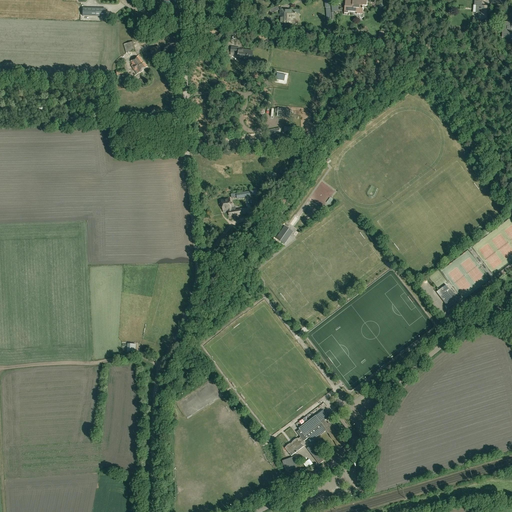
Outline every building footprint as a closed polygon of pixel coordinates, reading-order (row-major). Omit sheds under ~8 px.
[(346,4),(345,7),(344,6),(344,13),(348,13),(348,12),(357,12),(356,14),(363,14),(363,8),(362,8),(363,6),(366,6),(367,1),(356,0),(345,0),(345,4),(346,4)] [(473,18),(473,22),(483,23),(483,19),(486,19),(487,6),(482,6),(482,0),(474,0),(474,5),(476,5),(476,13),(478,13),(478,18),(473,18)] [(105,16),(105,8),(83,8),(82,16),(105,16)] [(300,10),(280,10),(279,23),(291,24),(291,19),(299,19),(300,10)] [(511,22),(510,23),(510,22),(506,22),(506,23),(503,22),(503,35),(510,36),(510,37),(511,37),(511,22)] [(133,41),(124,44),(126,53),(136,50),(133,41)] [(238,53),(238,57),(252,59),(252,51),(239,50),(239,48),(231,47),(231,52),(238,53)] [(147,67),(143,63),(138,56),(130,62),(133,66),(132,67),(135,71),(136,70),(138,73),(147,67)] [(291,109),(278,108),(277,117),(290,118),(291,109)] [(241,215),(240,209),(235,210),(235,208),(231,208),(230,200),(221,201),(223,210),(228,209),(229,216),(241,215)] [(285,226),(277,239),(284,244),(289,238),(285,235),(289,229),(285,226)] [(455,303),(447,293),(450,290),(446,285),(436,292),(442,300),(448,308),(455,303)] [(456,302),(460,300),(453,289),(449,292),(456,302)] [(326,414),(323,410),(299,429),(300,430),(297,432),(301,437),(298,439),(298,438),(294,440),(291,443),(288,445),(285,448),(289,453),(290,453),(290,455),(291,456),(304,447),(303,446),(302,444),(301,443),(309,437),(312,442),(327,431),(327,432),(329,434),(331,438),(334,441),(336,446),(340,449),(345,445),(344,440),(340,437),(338,433),(334,430),(333,426),(329,423),(328,424),(327,423),(325,420),(326,420),(327,419),(327,420),(329,419),(328,418),(329,418),(326,414)] [(319,465),(324,461),(312,445),(307,449),(319,465)] [(286,471),(297,467),(293,457),(282,461),(286,471)] [(310,459),(304,464),(308,468),(314,463),(310,459)]
